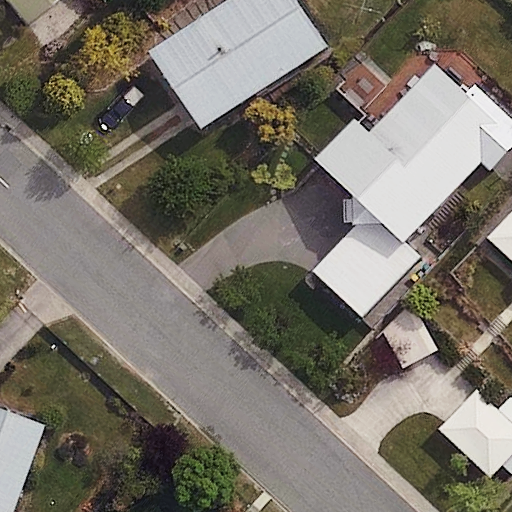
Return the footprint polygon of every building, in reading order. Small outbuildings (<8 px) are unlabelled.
[(59,0),(9,0),(34,25),(59,0)] [(296,0),(240,0),(154,58),(205,134),(330,49),(296,0)] [(357,123),(314,171),(367,218),(316,274),(365,318),(511,155),(511,116),(444,55),(371,135),(357,123)] [(511,218),(490,243),(511,263),(511,218)] [(511,423),(477,392),(441,432),(492,479),(511,457),(511,423)] [(0,511),(20,511),(44,445),(0,429),(0,511)]
